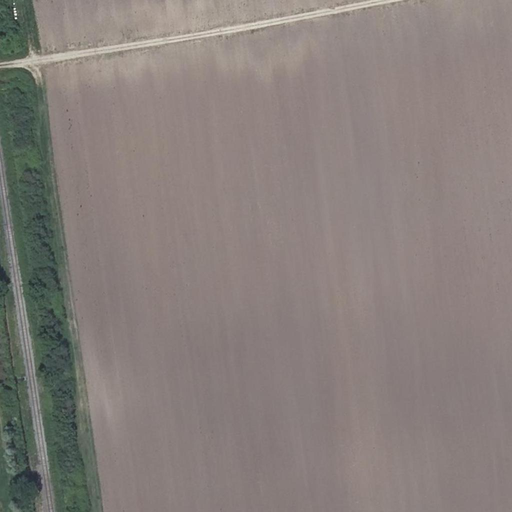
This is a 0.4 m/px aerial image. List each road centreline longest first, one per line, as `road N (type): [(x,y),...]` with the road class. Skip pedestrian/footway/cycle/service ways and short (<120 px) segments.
road 1 (track): [(32,60),(94,511)]
road 2 (track): [(0,65),(394,0)]
